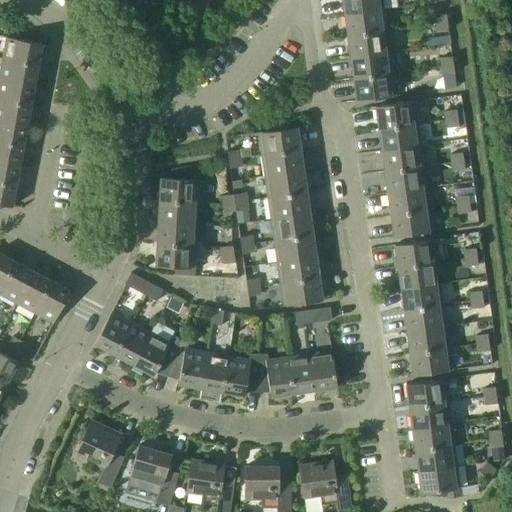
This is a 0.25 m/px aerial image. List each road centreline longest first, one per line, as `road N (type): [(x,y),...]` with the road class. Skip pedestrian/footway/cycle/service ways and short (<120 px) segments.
road 1 (residential): [(381,423),(342,136),(321,109),(305,10)]
road 2 (residential): [(381,423),(262,432),(212,427),(53,375)]
road 3 (residential): [(134,128),(189,113),(226,92),(267,45),(281,11),(305,10)]
road 4 (unclassified): [(134,128),(109,77),(33,0)]
road 5 (unclassified): [(108,281),(138,218),(134,128)]
road 6 (residential): [(456,504),(393,511),(381,423)]
road 7 (unclassified): [(0,508),(53,375)]
road 8 (residential): [(29,238),(59,110)]
